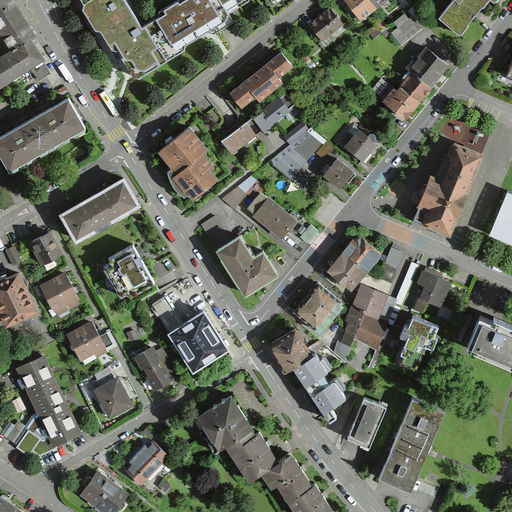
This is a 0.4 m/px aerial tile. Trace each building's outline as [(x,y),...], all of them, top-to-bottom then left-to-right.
[(0,0),(0,21),(22,8),(16,0),(0,0)] [(135,12),(128,0),(92,0),(86,4),(84,12),(99,33),(103,33),(135,12)] [(160,63),(162,66),(187,52),(188,47),(229,22),(229,15),(220,0),(180,0),(158,14),(158,19),(143,27),(140,29),(160,63)] [(220,0),(229,15),(250,2),(250,0),(220,0)] [(377,9),(369,0),(344,0),(362,21),(377,9)] [(369,0),(377,9),(387,0),(369,0)] [(493,1),(491,0),(456,0),(458,1),(442,20),(463,38),(471,29),(470,28),(485,9),(486,10),(493,1)] [(22,8),(0,21),(0,56),(1,58),(34,39),(39,38),(22,8)] [(345,27),(330,9),(309,26),(323,44),(345,27)] [(135,12),(103,33),(112,48),(117,45),(127,60),(131,61),(138,72),(143,73),(160,63),(140,29),(143,27),(135,12)] [(410,21),(405,16),(394,24),(398,30),(392,35),(402,47),(422,31),(413,18),(410,21)] [(381,34),(375,26),(366,33),(372,41),(381,34)] [(1,58),(0,58),(0,89),(32,70),(39,80),(51,73),(45,63),(48,61),(34,39),(1,58)] [(451,68),(428,48),(408,71),(412,74),(400,88),(420,105),(451,68)] [(296,69),(282,52),(230,94),(243,111),(258,100),(262,105),(285,87),(281,81),(296,69)] [(511,53),(499,82),(511,87),(511,53)] [(330,89),(323,81),(305,95),(312,103),(330,89)] [(420,105),(400,88),(397,92),(388,83),(377,95),(407,120),(420,105)] [(287,92),(252,119),(263,132),(298,106),(287,92)] [(88,130),(71,101),(33,123),(50,152),(88,130)] [(233,155),(263,132),(252,119),(223,141),(233,155)] [(50,152),(33,123),(0,141),(0,153),(11,174),(50,152)] [(309,129),(302,123),(284,136),(290,143),(309,129)] [(209,151),(191,129),(160,154),(173,170),(169,173),(171,182),(204,156),(209,151)] [(326,141),(311,129),(309,129),(290,143),(269,161),(292,181),(326,141)] [(368,139),(361,133),(347,149),(364,164),(378,148),(375,145),(376,143),(377,141),(376,140),(375,138),(373,137),(370,138),(368,139)] [(486,159),(459,147),(444,183),(432,178),(419,208),(430,213),(424,226),(452,238),(486,159)] [(204,156),(171,182),(179,194),(187,200),(191,197),(195,202),(219,182),(211,172),(215,169),(204,156)] [(355,176),(338,161),(324,177),(341,191),(355,176)] [(144,207),(126,178),(61,216),(78,246),(144,207)] [(247,210),(282,240),(296,224),(261,194),(247,210)] [(216,216),(201,226),(247,297),(283,274),(267,249),(257,255),(243,234),(232,241),(216,216)] [(62,253),(51,233),(31,244),(43,264),(62,253)] [(359,233),(343,251),(368,271),(383,253),(359,233)] [(21,244),(14,248),(21,262),(28,259),(21,244)] [(151,276),(132,245),(110,259),(112,262),(106,265),(106,268),(111,276),(114,274),(119,282),(116,284),(122,294),(151,276)] [(21,262),(14,248),(6,252),(13,266),(21,262)] [(403,252),(391,249),(386,263),(398,267),(403,252)] [(343,251),(327,271),(351,291),(368,271),(343,251)] [(452,282),(424,269),(418,282),(426,286),(422,296),(442,305),(452,282)] [(40,310),(20,270),(0,279),(0,309),(8,325),(40,310)] [(65,273),(53,279),(70,310),(82,304),(65,273)] [(70,310),(53,279),(41,285),(58,316),(70,310)] [(402,301),(362,284),(353,304),(366,313),(356,334),(352,346),(347,362),(361,375),(366,363),(374,367),(402,301)] [(320,285),(309,297),(333,318),(344,305),(320,285)] [(229,352),(204,311),(182,325),(165,297),(153,304),(154,306),(152,308),(193,374),(229,352)] [(333,318),(309,297),(298,310),(322,331),(333,318)] [(366,313),(353,304),(346,320),(348,322),(346,328),(356,334),(366,313)] [(496,321),(482,315),(468,346),(511,365),(511,323),(497,317),(496,321)] [(439,327),(413,316),(408,327),(404,325),(399,338),(406,341),(399,356),(404,358),(401,364),(416,370),(425,348),(432,351),(438,339),(434,337),(439,327)] [(92,321),(80,327),(96,358),(108,352),(92,321)] [(96,358),(80,327),(68,333),(84,365),(96,358)] [(315,352),(298,327),(270,346),(287,371),(294,366),(315,352)] [(356,334),(346,328),(342,341),(352,346),(356,334)] [(137,355),(146,371),(162,362),(153,346),(137,355)] [(324,357),(318,349),(315,352),(294,366),(332,419),(338,415),(333,407),(348,396),(342,387),(345,385),(339,376),(332,380),(326,372),(334,366),(326,355),(324,357)] [(45,353),(16,367),(50,439),(44,442),(42,440),(43,438),(29,429),(17,447),(30,456),(35,448),(44,454),(57,448),(56,445),(83,433),(45,353)] [(172,379),(162,362),(146,371),(148,375),(146,376),(154,390),(172,379)] [(121,382),(118,376),(115,377),(109,366),(94,374),(97,380),(92,383),(110,417),(137,403),(125,380),(121,382)] [(231,397),(198,419),(220,452),(226,449),(253,430),(231,397)] [(388,408),(366,398),(349,438),(371,447),(388,408)] [(445,411),(413,398),(379,477),(411,491),(445,411)] [(253,430),(226,449),(249,483),(260,476),(283,460),(259,426),(253,430)] [(154,435),(147,429),(143,433),(150,439),(154,435)] [(145,447),(138,454),(156,470),(169,456),(153,442),(148,449),(145,447)] [(106,451),(100,454),(106,465),(111,462),(106,451)] [(143,486),(156,470),(138,454),(131,462),(133,463),(126,471),(143,486)] [(283,460),(260,476),(271,493),(276,489),(286,504),(312,486),(289,455),(283,460)] [(113,483),(98,472),(81,496),(96,507),(113,483)] [(116,511),(129,494),(113,483),(96,507),(102,511),(116,511)] [(312,486),(286,504),(291,511),(334,511),(315,484),(312,486)] [(0,511),(3,511),(10,502),(0,494),(0,511)] [(26,511),(10,502),(3,511),(26,511)]
